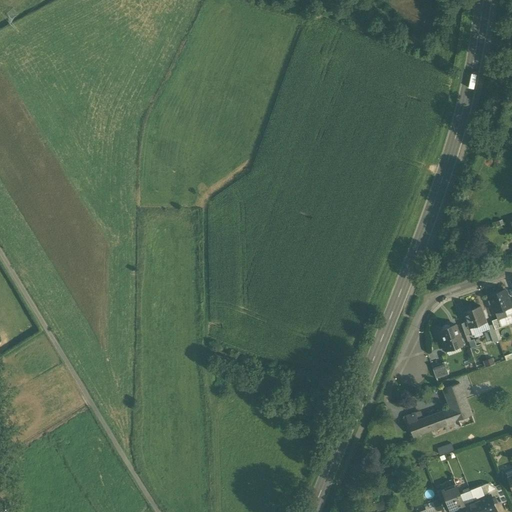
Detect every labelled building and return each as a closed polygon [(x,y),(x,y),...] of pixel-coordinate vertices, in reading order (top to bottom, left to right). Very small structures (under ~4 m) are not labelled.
[(505,288),(489,293),(498,318),(507,315),(505,308),(511,306),(509,296),(507,296),(505,288)] [(479,305),(464,311),(467,320),(469,327),(470,327),(485,321),(479,305)] [(467,320),(460,323),(464,334),(472,331),(470,327),(469,327),(467,320)] [(488,328),(487,326),(485,321),(470,327),(472,331),(473,334),(488,328)] [(496,335),(492,324),(487,326),(488,328),(491,337),(496,335)] [(450,326),(439,330),(448,354),(458,350),(457,347),(462,345),(456,328),(451,329),(450,326)] [(429,363),(435,379),(447,375),(442,358),(429,363)] [(462,380),(444,387),(456,421),(474,414),(462,380)] [(414,436),(456,421),(452,409),(420,420),(417,412),(406,415),(414,436)] [(438,454),(453,451),(451,443),(437,446),(438,454)] [(511,469),(502,474),(511,499),(511,469)] [(459,494),(453,479),(445,482),(447,487),(442,489),(447,501),(450,510),(458,507),(464,505),(459,494)] [(499,501),(506,498),(500,483),(493,485),(496,492),(499,501)] [(490,494),(496,492),(493,485),(486,484),(469,490),(474,501),(490,494)] [(442,489),(436,491),(437,495),(441,504),(447,501),(442,489)] [(477,511),(474,501),(469,490),(459,494),(464,505),(458,507),(459,511),(477,511)] [(494,511),(497,511),(490,494),(474,501),(477,511),(494,511)] [(429,498),(433,507),(435,506),(436,510),(443,508),(441,504),(437,495),(429,498)]
